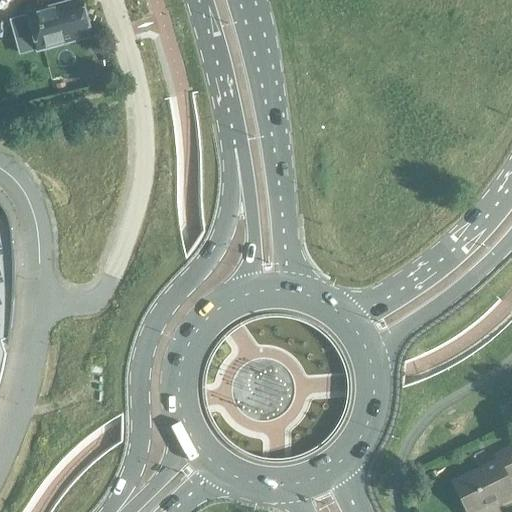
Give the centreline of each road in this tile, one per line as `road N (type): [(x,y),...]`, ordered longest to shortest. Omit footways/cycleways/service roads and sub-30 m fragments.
road 1 (primary): [(241,148),(220,241),(148,335),(137,451),(108,511)]
road 2 (residential): [(36,304),(100,298),(135,207),(143,127),(113,0)]
road 3 (primary): [(311,297),(287,264),(271,135),(237,0)]
road 4 (primary): [(511,181),(429,269),(371,307),(334,310)]
road 5 (primary): [(372,373),(393,338),(511,238)]
road 6 (primary): [(241,148),(254,266),(237,299)]
road 7 (primary): [(198,0),(241,148)]
road 8 (unclassified): [(0,453),(29,366),(36,304)]
road 9 (primary): [(237,299),(213,313),(188,345),(178,385),(185,425)]
road 10 (unclassified): [(36,304),(36,219),(0,168)]
